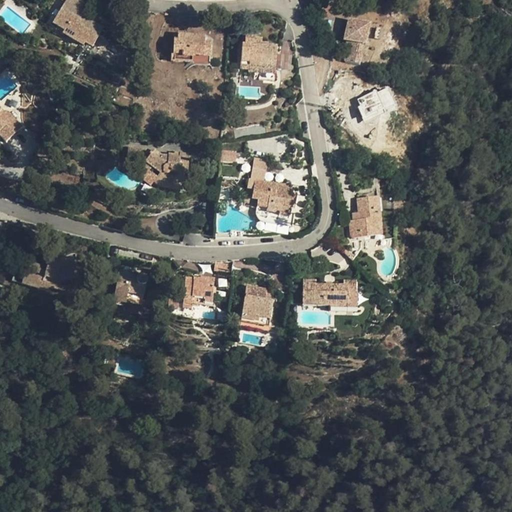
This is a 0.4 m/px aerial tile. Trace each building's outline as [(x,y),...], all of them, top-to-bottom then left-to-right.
[(88,5),(79,0),(71,0),(71,1),(69,0),(66,0),(65,2),(53,23),(64,30),(72,34),(70,38),(84,46),(86,42),(93,46),(103,28),(82,16),(88,5)] [(354,34),(353,41),(351,50),(353,50),(351,61),(366,63),(368,53),(366,52),(367,43),(375,44),(378,45),(381,24),(353,19),(351,33),(354,34)] [(178,40),(174,40),(173,50),(172,50),(172,60),(192,61),(192,56),(211,56),(211,43),(205,43),(205,37),(178,35),(178,40)] [(277,48),(262,47),(256,46),(257,38),(245,38),(244,45),(242,45),(240,72),(275,74),(277,48)] [(371,64),(375,44),(367,43),(366,52),(368,53),(366,63),(371,64)] [(137,76),(139,61),(130,58),(125,72),(137,76)] [(363,120),(396,108),(388,86),(355,98),(363,120)] [(0,131),(5,127),(13,136),(22,127),(8,113),(4,112),(0,108),(0,131)] [(0,137),(6,143),(13,136),(5,127),(0,131),(0,137)] [(149,150),(128,148),(127,161),(138,163),(142,166),(149,171),(153,167),(161,173),(157,178),(154,181),(162,188),(172,188),(172,187),(182,188),(183,182),(187,181),(190,157),(186,157),(186,153),(175,152),(174,154),(169,154),(168,156),(168,159),(161,158),(161,155),(154,150),(152,152),(149,150)] [(255,159),(250,180),(263,182),(267,161),(255,159)] [(142,166),(135,173),(144,180),(151,185),(154,181),(157,178),(149,171),(142,166)] [(263,182),(250,180),(248,189),(253,190),(252,199),(258,200),(256,207),(257,216),(262,222),(293,228),(295,216),(291,216),(294,195),(291,194),(292,187),(263,182)] [(350,239),(367,238),(370,233),(380,233),(377,197),(357,199),(358,217),(360,217),(360,220),(358,220),(349,221),(350,239)] [(50,255),(47,245),(41,266),(46,268),(50,255)] [(63,259),(50,255),(46,268),(41,266),(27,262),(26,267),(17,265),(15,270),(24,272),(23,279),(49,287),(62,290),(73,288),(73,285),(81,284),(78,271),(75,271),(72,257),(63,259)] [(15,270),(12,281),(48,292),(49,287),(23,279),(24,272),(15,270)] [(129,277),(130,273),(120,271),(115,301),(127,302),(127,300),(142,302),(145,284),(146,283),(147,281),(147,279),(147,278),(144,274),(141,274),(139,275),(138,276),(137,276),(137,278),(129,277)] [(205,299),(213,299),(214,280),(202,279),(195,278),(195,279),(185,278),(183,303),(204,304),(204,303),(205,299)] [(177,309),(177,297),(169,296),(169,308),(177,309)] [(268,302),(266,302),(257,301),(257,298),(244,296),(241,322),(269,326),(272,307),(270,307),(270,305),(269,303),(268,302)] [(269,332),(269,326),(241,322),(240,327),(269,332)] [(146,365),(143,377),(143,379),(149,381),(152,367),(146,365)]
